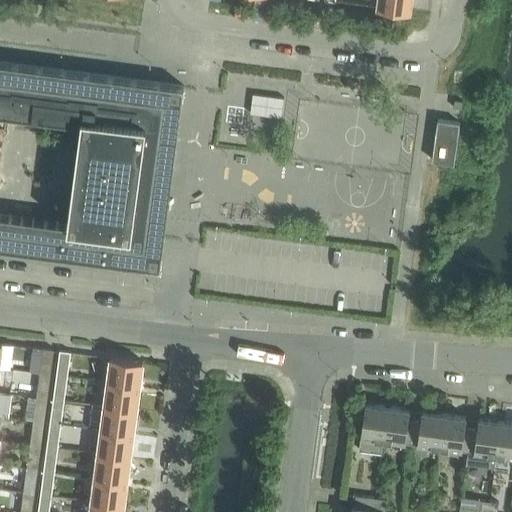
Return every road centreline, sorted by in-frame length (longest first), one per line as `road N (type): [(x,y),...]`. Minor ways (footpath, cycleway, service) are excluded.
road 1 (residential): [(457,0),(453,26),(428,44),(184,20),(167,0)]
road 2 (residential): [(511,358),(315,345)]
road 3 (residential): [(190,333),(0,309)]
road 4 (residential): [(167,511),(190,333)]
road 5 (residential): [(294,511),(315,345)]
road 6 (residential): [(315,345),(190,333)]
